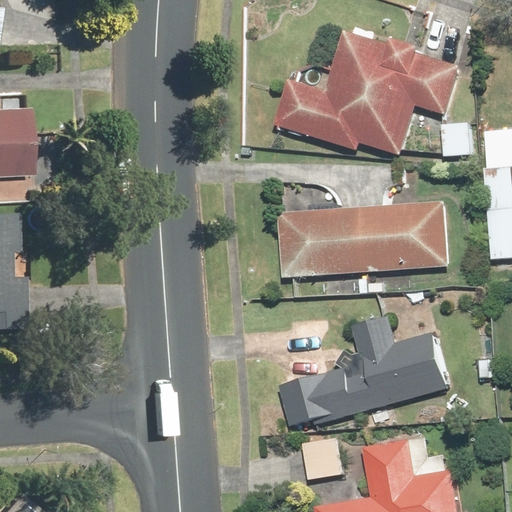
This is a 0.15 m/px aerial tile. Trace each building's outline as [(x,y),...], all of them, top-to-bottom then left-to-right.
[(297,74),(281,124),(369,150),(372,141),(413,153),(428,102),(455,110),(470,61),(352,26),(335,85),(297,74)] [(0,177),(40,177),(39,108),(0,108),(0,177)] [(482,121),(448,123),(449,156),(484,154),(482,121)] [(511,260),(511,124),(491,126),(496,261),(511,260)] [(286,207),(289,277),(477,269),(474,199),(286,207)] [(0,326),(32,326),(29,204),(0,204),(0,326)] [(350,366),(285,385),(299,431),(461,383),(447,337),(393,353),(383,320),(340,333),(350,366)] [(322,501),(323,511),(471,511),(464,460),(426,466),(420,429),(372,436),(379,492),(322,501)] [(308,443),(313,481),(353,475),(348,437),(308,443)] [(0,511),(40,511),(12,490),(0,505),(0,511)]
